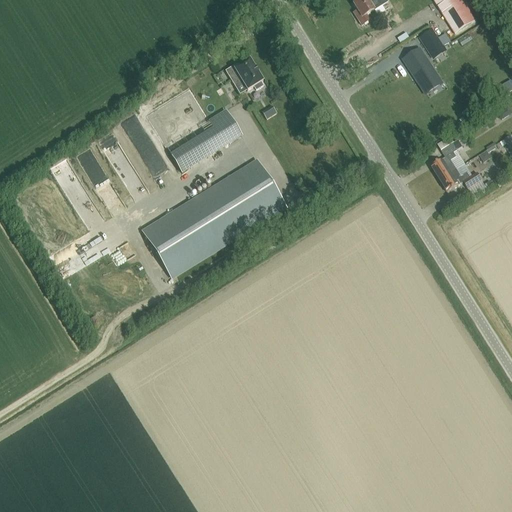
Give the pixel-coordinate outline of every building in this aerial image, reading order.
[(366,16),(380,7),(380,8),(388,3),(385,0),(360,0),(353,5),(356,11),(353,13),(361,27),(370,21),(366,16)] [(455,36),(476,22),(462,0),(436,0),(433,2),(455,36)] [(419,50),(402,60),(420,90),(437,79),(419,50)] [(235,66),(225,73),(235,88),(242,84),(247,93),(253,88),(256,92),(263,87),(261,84),(262,83),(249,61),(237,69),(235,66)] [(262,112),(266,120),(276,114),(272,107),(262,112)] [(498,112),(502,121),(511,117),(511,114),(509,107),(498,112)] [(225,112),(166,149),(182,175),(241,138),(225,112)] [(121,124),(157,187),(171,180),(135,117),(121,124)] [(97,143),(116,173),(128,165),(117,148),(120,146),(112,134),(97,143)] [(436,142),(439,149),(452,143),(449,136),(436,142)] [(511,156),(511,136),(511,137),(496,146),(498,150),(507,145),(511,152),(509,154),(511,157),(511,156)] [(440,181),(456,171),(451,162),(456,159),(454,155),(458,152),(454,145),(441,153),(445,159),(431,168),(440,181)] [(102,202),(116,194),(89,147),(75,155),(102,202)] [(474,161),(480,171),(486,168),(481,158),(474,161)] [(257,163),(143,234),(171,279),(285,209),(257,163)] [(106,236),(68,167),(55,174),(93,243),(106,236)] [(456,171),(440,181),(448,194),(459,187),(458,187),(463,184),(468,191),(482,182),(477,175),(470,179),(467,175),(461,178),(456,171)] [(126,259),(135,277),(145,272),(137,254),(126,259)]
